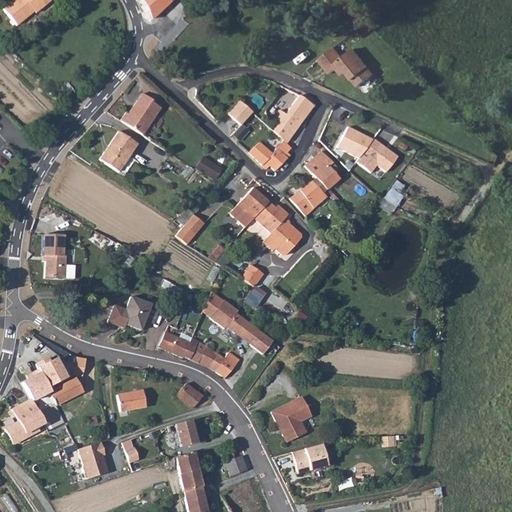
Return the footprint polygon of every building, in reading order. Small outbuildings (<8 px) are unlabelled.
[(48,0),(11,0),(2,8),(15,23),(32,11),(34,12),(49,0),(48,0)] [(167,0),(140,0),(150,18),(168,1),(167,0)] [(354,82),(370,68),(353,49),(342,58),(333,48),(318,61),(330,74),(336,69),(343,77),(347,73),(354,82)] [(354,82),(359,88),(375,74),(370,68),(354,82)] [(152,90),(147,96),(152,100),(152,102),(157,106),(163,98),(152,90)] [(125,110),(119,119),(142,135),(160,108),(157,106),(152,102),(152,100),(147,96),(141,91),(127,112),(125,110)] [(285,113),(298,125),(312,105),(299,96),(285,113)] [(237,100),(226,113),(240,125),(251,111),(237,100)] [(286,144),(293,133),(298,125),(285,113),(285,115),(279,111),(272,119),(278,123),(273,132),(279,138),(283,141),(286,144)] [(358,158),(373,139),(347,127),(337,148),(358,158)] [(136,144),(118,130),(98,158),(116,172),(136,144)] [(254,140),(258,136),(251,131),(247,134),(254,140)] [(271,153),(283,141),(279,138),(268,151),(271,153)] [(358,158),(355,161),(369,172),(374,165),(384,173),(396,158),(373,139),(358,158)] [(290,147),(286,144),(283,141),(271,153),(268,151),(258,142),(251,150),(247,152),(266,170),(269,165),(274,170),(290,154),(287,151),(290,147)] [(333,172),(335,168),(320,152),(304,165),(312,174),(325,188),(338,178),(333,172)] [(207,179),(214,168),(202,160),(194,171),(207,179)] [(219,171),(214,168),(207,179),(212,182),(219,171)] [(312,174),(307,178),(311,181),(322,192),(324,191),(325,188),(312,174)] [(324,195),(326,193),(324,191),(322,192),(311,181),(290,199),(304,215),(326,197),(324,195)] [(396,181),(380,202),(392,212),(401,200),(395,195),(402,185),(396,181)] [(251,220),(267,201),(251,187),(227,214),(243,229),(251,220)] [(6,200),(3,207),(8,210),(11,202),(6,200)] [(267,201),(251,220),(267,234),(264,238),(273,246),(271,248),(279,255),(283,255),(297,239),(296,235),(285,224),(279,220),(281,218),(284,215),(273,206),(267,201)] [(183,209),(174,222),(181,228),(190,214),(183,209)] [(203,222),(192,215),(181,228),(173,238),(185,246),(203,222)] [(43,234),(41,255),(45,256),(44,277),(64,278),(65,256),(62,255),(64,235),(43,234)] [(273,246),(264,238),(260,243),(269,251),(271,248),(273,246)] [(209,258),(220,264),(228,251),(217,244),(209,258)] [(258,283),(261,278),(249,267),(239,280),(252,288),(258,283)] [(249,291),(244,302),(256,307),(260,296),(249,291)] [(205,296),(195,319),(203,324),(216,302),(205,296)] [(148,305),(128,297),(123,310),(110,305),(104,322),(116,326),(118,323),(121,324),(138,331),(148,305)] [(216,302),(203,324),(222,336),(223,334),(259,358),(271,341),(232,316),(233,314),(216,302)] [(187,359),(196,341),(189,337),(187,342),(163,332),(156,347),(181,358),(182,357),(187,359)] [(196,363),(203,345),(196,341),(187,359),(196,363)] [(206,343),(203,345),(196,363),(207,368),(216,354),(211,350),(212,347),(212,345),(211,344),(209,343),(206,343)] [(212,371),(223,379),(236,360),(226,352),(222,358),(212,371)] [(207,368),(212,371),(222,358),(216,354),(207,368)] [(38,370),(46,385),(64,376),(52,355),(35,364),(38,370)] [(30,399),(48,389),(46,385),(38,370),(19,380),(30,399)] [(73,378),(47,392),(55,406),(81,392),(73,378)] [(185,384),(175,395),(191,408),(201,396),(196,392),(195,392),(185,384)] [(140,390),(115,396),(118,412),(143,407),(140,390)] [(298,421),(309,415),(300,396),(270,411),(283,436),(292,439),(304,432),(298,421)] [(41,423),(29,400),(10,410),(15,420),(12,422),(3,426),(3,427),(12,444),(25,437),(23,433),(34,427),(41,423)] [(1,422),(3,426),(12,422),(10,417),(1,422)] [(193,432),(191,433),(187,419),(172,423),(178,447),(194,443),(192,438),(195,437),(193,432)] [(36,431),(34,427),(23,433),(25,437),(36,431)] [(391,437),(378,438),(379,448),(392,447),(391,437)] [(98,443),(76,450),(86,480),(106,473),(100,456),(102,455),(98,443)] [(320,444),(291,451),(296,473),(325,466),(320,444)] [(132,447),(123,450),(127,463),(137,460),(132,447)] [(218,451),(222,462),(233,458),(229,448),(218,451)] [(196,469),(191,454),(173,458),(166,460),(167,467),(175,465),(177,474),(196,469)] [(246,470),(240,456),(233,458),(222,462),(219,463),(221,469),(226,468),(229,476),(246,470)] [(196,469),(177,474),(181,491),(205,486),(202,475),(196,476),(196,469)] [(239,497),(254,490),(250,480),(234,487),(239,497)] [(205,486),(181,491),(186,511),(204,511),(206,511),(202,497),(207,496),(205,486)] [(220,494),(224,504),(239,497),(234,487),(220,494)] [(263,511),(254,490),(239,497),(246,511),(263,511)] [(228,511),(246,511),(239,497),(224,504),(228,511)]
